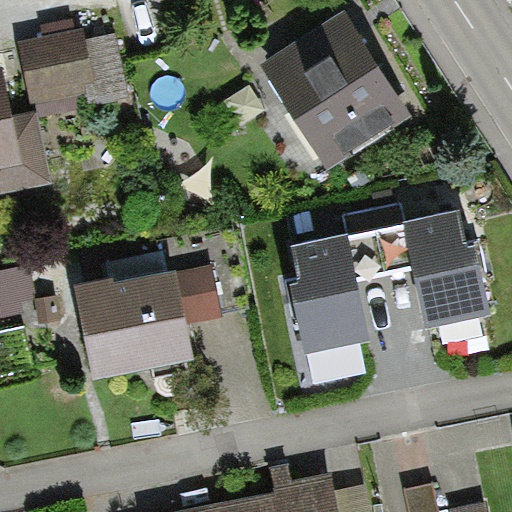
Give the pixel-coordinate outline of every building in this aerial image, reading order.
[(345,18),(272,73),(333,154),(407,99),(345,18)] [(81,21),(18,38),(32,91),(88,77),(92,94),(121,87),(109,39),(87,44),(81,21)] [(3,76),(0,76),(0,185),(43,178),(35,132),(14,136),(3,76)] [(290,249),(313,359),(379,346),(369,295),(421,284),(431,333),(492,320),(469,212),(290,249)] [(179,280),(87,298),(101,372),(194,354),(179,280)] [(340,511),(332,467),(271,480),(274,494),(185,511),(340,511)] [(433,487),(406,493),(409,511),(485,511),(483,498),(437,508),(433,487)]
